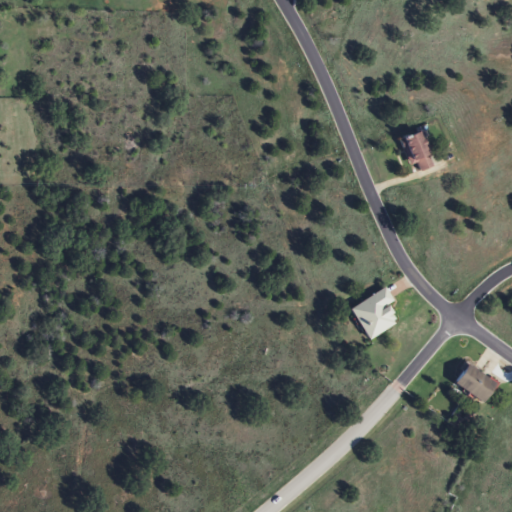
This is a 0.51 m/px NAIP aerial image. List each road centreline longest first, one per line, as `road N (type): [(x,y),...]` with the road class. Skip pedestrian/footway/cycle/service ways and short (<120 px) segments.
road 1 (residential): [(511,357),(435,303),(396,254),(282,0)]
road 2 (residential): [(268,511),(373,417),(470,301),(511,266)]
